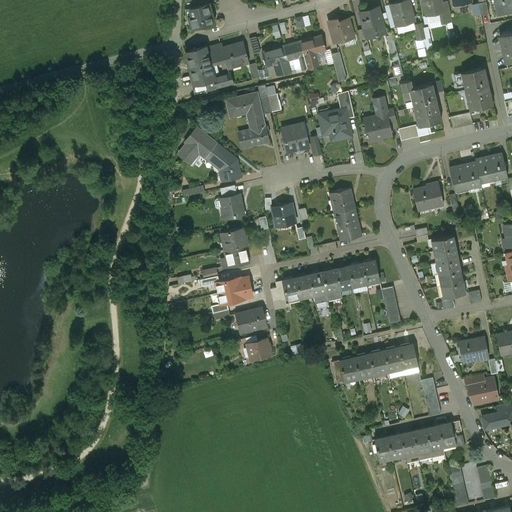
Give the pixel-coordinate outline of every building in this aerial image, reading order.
[(408,0),(401,0),(390,3),(396,26),(414,21),(408,0)] [(441,0),(423,0),(426,15),(427,15),(443,12),(441,2),(441,0)] [(486,0),(477,0),(478,2),(480,14),(481,15),(489,13),(486,0)] [(511,0),(493,0),(496,16),(511,12),(511,0)] [(443,12),(427,15),(429,26),(452,22),(447,1),(441,2),(443,12)] [(214,22),(208,2),(205,3),(193,7),(189,8),(191,15),(188,16),(191,28),(214,22)] [(478,2),(472,4),(474,15),(480,14),(478,2)] [(378,6),(359,12),(364,28),(366,35),(375,32),(376,34),(385,32),(382,19),(380,13),(378,6)] [(309,14),(296,18),(298,28),(312,24),(309,14)] [(338,18),(328,20),(334,42),(344,40),(354,37),(348,18),(339,20),(338,18)] [(275,36),(282,34),(279,23),(272,25),(275,36)] [(421,23),(414,25),(418,40),(424,39),(421,23)] [(364,28),(358,30),(364,51),(370,50),(367,37),(366,37),(366,35),(364,28)] [(511,31),(499,35),(506,61),(511,59),(511,31)] [(398,55),(392,34),(386,36),(392,57),(398,55)] [(320,35),(300,41),(304,56),(313,53),(324,50),(320,35)] [(256,36),(249,38),(253,54),(262,51),(260,51),(256,36)] [(300,41),(283,45),(287,60),(288,60),(293,59),(298,57),(304,56),(300,41)] [(242,42),(221,48),(227,68),(248,62),(242,42)] [(283,45),(262,51),(266,66),(267,66),(269,76),(291,71),(290,70),(291,70),(288,60),(287,60),(283,45)] [(205,47),(185,52),(194,83),(204,81),(214,78),(205,47)] [(347,79),(339,51),(331,53),(339,81),(347,79)] [(313,53),(304,56),(307,67),(324,62),(322,55),(314,57),(313,53)] [(307,67),(304,56),(298,57),(301,68),(307,67)] [(293,59),(288,60),(291,70),(296,69),(293,59)] [(260,76),(256,62),(249,64),(252,78),(260,76)] [(484,67),(454,74),(457,86),(464,84),(470,110),(493,104),(484,67)] [(324,76),(311,80),(313,87),(322,85),(326,84),(324,76)] [(216,87),(214,78),(204,81),(207,90),(216,87)] [(441,79),(435,81),(438,92),(444,91),(441,79)] [(409,80),(401,82),(402,91),(411,89),(409,80)] [(267,95),(265,84),(258,85),(265,113),(271,111),(267,95)] [(411,89),(402,91),(405,102),(412,100),(418,126),(442,121),(433,84),(411,89)] [(348,90),(337,93),(340,109),(344,108),(346,118),(347,118),(354,116),(348,90)] [(257,92),(227,99),(231,115),(248,111),(249,114),(261,111),(257,92)] [(278,93),(267,95),(271,111),(282,109),(278,93)] [(384,96),(373,98),(374,104),(379,107),(376,111),(376,115),(377,115),(384,113),(383,111),(386,110),(386,106),(384,96)] [(340,109),(319,114),(323,133),(333,131),(333,132),(334,132),(334,133),(333,134),(334,138),(336,139),(339,138),(340,137),(343,136),(343,137),(351,135),(347,118),(346,118),(344,108),(340,109)] [(386,110),(383,111),(384,113),(386,122),(389,121),(396,119),(394,108),(386,110)] [(249,114),(248,114),(251,128),(238,131),(242,146),(269,140),(266,125),(265,125),(261,111),(249,114)] [(470,111),(450,116),(453,128),(473,123),(470,111)] [(377,118),(365,121),(363,113),(362,113),(367,133),(366,133),(367,135),(369,142),(381,139),(380,136),(392,134),(389,121),(386,122),(384,113),(377,115),(376,115),(377,118)] [(304,123),(281,128),(287,151),(295,149),(295,150),(297,151),(302,150),(303,148),(303,147),(309,145),(307,134),(304,123)] [(417,124),(400,128),(403,139),(420,135),(417,124)] [(192,133),(191,132),(185,140),(187,141),(179,151),(189,160),(196,150),(205,156),(216,142),(197,127),(192,133)] [(317,135),(310,137),(314,154),(322,153),(317,135)] [(231,156),(225,151),(226,150),(216,142),(205,156),(215,164),(219,159),(223,162),(225,168),(221,169),(223,180),(240,176),(236,158),(232,155),(231,156)] [(502,152),(488,155),(494,179),(507,176),(502,152)] [(323,153),(313,156),(316,168),(326,165),(323,153)] [(488,155),(475,159),(476,161),(481,182),(494,179),(488,155)] [(476,161),(462,164),(467,185),(468,188),(481,185),(481,182),(476,161)] [(462,164),(449,167),(454,188),(467,185),(462,164)] [(438,181),(426,184),(427,186),(413,189),(417,207),(418,209),(443,203),(438,181)] [(203,184),(182,189),(184,195),(205,190),(203,184)] [(233,184),(220,187),(227,216),(244,213),(243,208),(242,209),(241,202),(242,202),(240,192),(235,193),(233,184)] [(352,187),(329,192),(334,212),(356,207),(352,187)] [(459,209),(455,193),(449,195),(453,210),(459,209)] [(292,202),(273,206),(278,226),(296,222),(292,202)] [(306,206),(299,208),(302,220),(309,218),(306,206)] [(356,207),(334,212),(341,239),(363,234),(356,207)] [(266,215),(259,217),(262,228),(269,227),(266,215)] [(511,222),(503,224),(506,239),(507,238),(509,246),(511,245),(511,222)] [(244,226),(221,232),(225,249),(245,244),(247,244),(245,237),(246,236),(244,226)] [(303,226),(297,228),(300,239),(306,237),(303,226)] [(426,226),(415,229),(416,236),(427,234),(428,233),(426,226)] [(453,234),(431,239),(433,251),(455,246),(453,234)] [(336,240),(319,244),(320,252),(338,248),(336,240)] [(245,244),(225,249),(227,257),(221,258),(223,268),(249,262),(245,244)] [(455,246),(433,251),(436,262),(458,258),(455,246)] [(375,258),(361,261),(366,283),(379,280),(375,258)] [(458,258),(436,262),(438,274),(460,269),(458,258)] [(361,261),(348,264),(353,285),(366,283),(361,261)] [(348,264),(335,267),(339,286),(340,288),(353,285),(348,264)] [(335,267),(322,270),(326,289),(336,286),(339,286),(335,267)] [(216,268),(202,271),(204,278),(218,275),(216,268)] [(460,269),(438,274),(441,285),(463,280),(460,269)] [(322,270),(309,273),(313,294),(326,291),(326,289),(322,270)] [(309,273),(295,276),(300,297),(313,294),(309,273)] [(190,274),(177,277),(178,283),(192,280),(190,274)] [(218,275),(204,278),(200,279),(201,285),(216,282),(219,281),(218,275)] [(248,276),(240,277),(240,276),(219,281),(216,282),(217,288),(218,293),(233,289),(238,288),(250,286),(248,276)] [(295,276),(282,279),(282,280),(287,300),(300,297),(295,276)] [(282,280),(275,282),(276,286),(277,286),(279,298),(273,299),(275,308),(288,305),(287,300),(282,280)] [(463,280),(441,285),(443,297),(452,295),(465,292),(463,280)] [(393,285),(381,288),(382,293),(394,291),(393,285)] [(253,295),(250,286),(238,288),(233,289),(218,293),(220,304),(245,298),(245,297),(253,295)] [(276,286),(270,287),(273,299),(279,298),(277,286),(276,286)] [(336,286),(326,289),(326,291),(328,299),(338,297),(336,286)] [(479,289),(468,292),(469,297),(480,295),(479,289)] [(394,291),(382,293),(383,300),(395,297),(394,291)] [(443,297),(441,297),(442,303),(453,301),(452,295),(443,297)] [(480,295),(469,297),(470,303),(482,301),(480,295)] [(395,297),(383,300),(384,305),(396,303),(395,297)] [(453,301),(442,303),(443,309),(454,307),(453,301)] [(396,303),(384,305),(386,311),(398,309),(396,303)] [(262,306),(235,313),(239,331),(267,325),(262,306)] [(228,308),(213,312),(215,318),(230,314),(228,308)] [(398,309),(386,311),(387,317),(399,314),(398,309)] [(399,314),(387,317),(388,323),(400,320),(399,314)] [(511,329),(495,333),(500,354),(511,351),(511,329)] [(484,336),(458,341),(463,361),(488,356),(484,336)] [(266,337),(246,343),(250,359),(271,353),(270,348),(269,342),(268,342),(266,337)] [(413,343),(398,346),(403,367),(418,364),(413,343)] [(398,346),(383,349),(388,370),(403,367),(398,346)] [(383,349),(369,352),(373,374),(388,370),(383,349)] [(369,352),(354,356),(359,377),(373,374),(369,352)] [(354,356),(339,359),(344,380),(359,377),(354,356)] [(495,357),(488,359),(491,373),(498,372),(495,357)] [(339,359),(332,360),(337,382),(344,380),(339,359)] [(433,377),(421,379),(424,391),(435,388),(433,377)] [(485,378),(475,380),(476,384),(468,385),(472,400),(480,399),(481,402),(489,400),(488,396),(496,395),(493,380),(485,382),(485,378)] [(435,388),(424,391),(425,397),(437,394),(435,388)] [(437,394),(425,397),(426,403),(438,400),(437,394)] [(438,400),(426,403),(428,409),(439,406),(438,400)] [(511,411),(510,402),(497,405),(498,412),(481,415),(484,429),(506,424),(506,422),(511,420),(511,411)] [(439,406),(428,409),(429,415),(441,412),(439,406)] [(460,419),(451,421),(454,431),(462,429),(460,419)] [(451,421),(438,424),(442,442),(455,439),(455,435),(454,431),(451,421)] [(438,424),(425,427),(429,445),(440,443),(442,442),(438,424)] [(425,427),(413,430),(417,448),(429,445),(425,427)] [(413,430),(400,433),(404,451),(417,448),(413,430)] [(400,433),(387,436),(392,457),(405,455),(404,451),(400,433)] [(463,433),(455,435),(455,439),(456,442),(455,443),(456,447),(464,445),(464,446),(465,446),(463,433)] [(387,436),(374,439),(379,461),(392,457),(387,436)] [(440,443),(429,445),(432,456),(442,454),(440,443)] [(429,445),(417,448),(419,459),(432,456),(429,445)] [(417,448),(404,451),(405,455),(406,462),(419,459),(417,448)] [(459,463),(447,465),(449,473),(461,470),(459,463)] [(488,464),(476,467),(478,472),(489,469),(488,464)] [(489,469),(478,472),(479,478),(490,475),(489,469)] [(461,470),(449,473),(450,478),(462,476),(461,470)] [(492,480),(480,483),(481,488),(493,485),(492,480)] [(463,481),(451,484),(453,489),(464,486),(463,481)] [(493,485),(481,488),(482,494),(494,491),(493,485)] [(464,486),(453,489),(454,495),(465,492),(464,486)] [(494,491),(482,494),(484,500),(495,497),(494,491)] [(467,497),(455,500),(456,506),(468,503),(467,497)]
